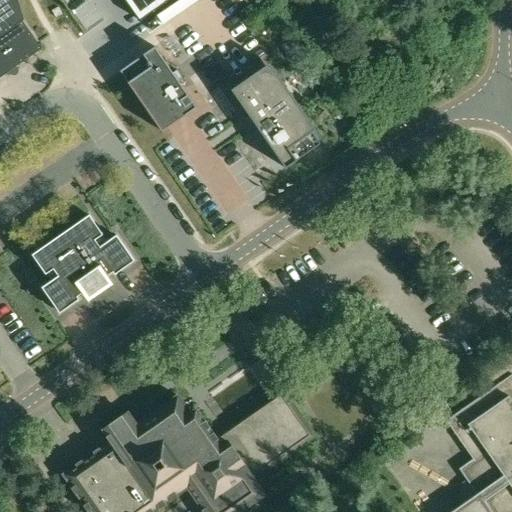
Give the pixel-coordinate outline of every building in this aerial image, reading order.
[(0,0),(0,77),(41,49),(22,21),(24,20),(17,0),(0,0)] [(125,0),(140,21),(169,0),(125,0)] [(120,71),(162,132),(197,107),(178,80),(182,78),(177,70),(173,73),(155,47),(120,71)] [(312,132),(316,130),(265,57),(226,84),(285,168),(320,143),(312,132)] [(114,285),(107,275),(113,271),(114,274),(134,260),(116,235),(100,246),(95,240),(103,234),(89,215),(32,255),(45,274),(53,269),(58,276),(41,287),(59,313),(79,299),(77,296),(82,293),(88,303),(114,285)] [(95,315),(73,332),(86,348),(108,332),(95,315)] [(511,511),(511,374),(446,421),(473,459),(459,469),(477,494),(450,511),(511,511)] [(153,511),(188,488),(204,511),(240,511),(266,495),(253,477),(313,436),(282,393),(231,429),(235,435),(221,445),(196,409),(190,413),(178,396),(137,425),(128,412),(101,432),(110,443),(64,475),(89,511),(153,511)]
